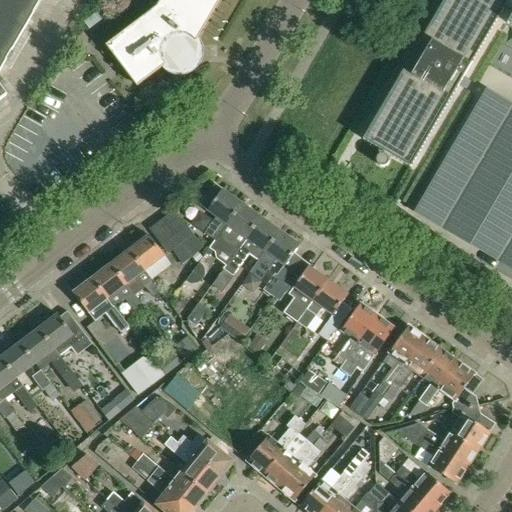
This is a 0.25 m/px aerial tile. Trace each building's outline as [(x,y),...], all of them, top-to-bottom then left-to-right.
[(0,0),(0,99),(7,94),(0,84),(0,70),(41,0),(0,0)] [(220,0),(161,0),(157,8),(107,45),(137,86),(165,65),(167,67),(170,70),(181,62),(182,63),(184,64),(185,64),(187,63),(188,63),(189,61),(190,59),(189,58),(189,56),(199,48),(198,44),(196,41),(220,0)] [(511,0),(444,0),(363,140),(383,152),(382,154),(381,154),(380,154),(379,155),(378,155),(377,156),(377,157),(376,158),(376,159),(376,160),(376,162),(376,163),(377,164),(377,165),(378,166),(379,166),(380,167),(381,167),(382,167),(384,167),(385,167),(386,166),(387,166),(388,165),(388,164),(389,163),(389,162),(389,160),(389,159),(389,158),(390,156),(411,168),(458,86),(455,84),(460,75),(464,77),(503,9),(505,6),(511,10),(511,15),(507,24),(511,26),(511,0)] [(84,22),(89,29),(106,16),(101,9),(84,22)] [(511,96),(487,82),(413,207),(511,264),(511,96)] [(216,242),(243,205),(215,185),(201,205),(217,217),(205,234),(216,242)] [(261,219),(243,205),(216,242),(213,247),(218,251),(216,254),(216,258),(227,266),(261,219)] [(281,233),(261,219),(227,266),(224,270),(233,276),(241,266),(250,254),(259,261),(281,233)] [(175,236),(193,258),(204,248),(187,227),(175,236)] [(271,268),(277,260),(286,267),(300,247),(281,233),(259,261),(251,273),(259,279),(268,266),(271,268)] [(172,266),(165,256),(149,236),(131,250),(153,280),(172,266)] [(172,251),(184,266),(193,258),(175,236),(162,246),(168,254),(172,251)] [(162,292),(153,280),(131,250),(112,264),(134,295),(144,288),(153,299),(162,292)] [(199,253),(193,259),(197,263),(203,258),(199,253)] [(92,279),(109,301),(113,306),(114,308),(115,307),(124,300),(134,313),(143,306),(134,295),(112,264),(92,279)] [(299,323),(299,322),(314,302),(329,282),(309,268),(299,283),(283,271),(277,278),(285,284),(274,299),(279,302),(287,293),(295,299),(285,314),(299,323)] [(285,284),(277,278),(274,276),(263,290),(274,299),(285,284)] [(124,319),(115,307),(114,308),(113,306),(109,301),(92,279),(72,294),(88,314),(95,323),(104,316),(106,314),(115,326),(121,333),(130,327),(124,319)] [(314,302),(299,322),(307,328),(321,309),(333,317),(342,303),(348,295),(329,282),(314,302)] [(189,327),(192,331),(208,309),(199,303),(187,320),(189,327)] [(338,356),(345,361),(377,317),(360,306),(341,332),(351,339),(338,356)] [(38,330),(58,356),(71,347),(77,354),(92,343),(69,313),(60,320),(57,316),(38,330)] [(377,317),(345,361),(341,368),(348,373),(353,367),(362,373),(393,330),(377,317)] [(239,322),(229,335),(241,343),(250,330),(239,322)] [(368,421),(383,400),(394,384),(425,340),(407,328),(390,354),(384,362),(393,369),(387,379),(371,401),(361,394),(350,409),(368,421)] [(20,345),(34,364),(40,371),(49,364),(59,378),(61,376),(73,393),(81,387),(58,356),(38,330),(20,345)] [(261,330),(248,348),(258,355),(271,337),(261,330)] [(198,350),(188,337),(174,348),(185,360),(198,350)] [(441,352),(425,340),(394,384),(383,400),(390,405),(413,371),(422,377),(441,352)] [(16,378),(34,364),(20,345),(1,358),(16,378)] [(439,389),(457,364),(441,352),(422,377),(432,384),(411,416),(415,415),(421,414),(422,413),(427,407),(439,389)] [(157,365),(165,376),(181,364),(173,353),(157,365)] [(147,356),(133,367),(150,389),(164,378),(147,356)] [(39,409),(16,378),(1,358),(0,359),(0,396),(5,403),(16,396),(31,415),(39,409)] [(273,369),(294,386),(303,376),(282,359),(273,369)] [(474,398),(473,396),(464,390),(474,375),(457,364),(439,389),(447,395),(455,401),(452,405),(453,410),(477,407),(474,398)] [(33,380),(43,393),(44,392),(51,386),(42,373),(33,380)] [(288,382),(283,388),(291,394),(295,388),(288,382)] [(320,396),(339,408),(348,394),(329,382),(320,396)] [(299,385),(298,386),(291,394),(298,399),(300,396),(316,408),(323,398),(307,387),(305,389),(299,385)] [(51,386),(44,392),(53,405),(61,399),(51,386)] [(101,412),(109,422),(135,400),(126,390),(101,412)] [(143,412),(156,425),(164,417),(166,420),(176,410),(164,398),(155,399),(143,412)] [(71,411),(89,438),(105,427),(86,400),(71,411)] [(0,417),(3,421),(6,419),(13,414),(5,403),(0,407),(0,417)] [(480,414),(477,407),(453,410),(443,426),(452,431),(451,432),(479,450),(495,424),(480,414)] [(121,419),(141,438),(151,426),(132,410),(121,419)] [(25,429),(13,414),(6,419),(17,434),(25,429)] [(339,415),(331,426),(346,438),(354,427),(339,415)] [(248,462),(264,475),(284,450),(305,425),(294,416),(286,426),(290,429),(277,445),(268,437),(248,462)] [(479,450),(451,432),(445,443),(418,425),(408,428),(423,437),(468,467),(479,450)] [(468,467),(423,437),(408,428),(396,431),(435,458),(429,467),(456,485),(468,467)] [(279,487),(319,439),(323,435),(316,429),(293,457),(284,450),(264,475),(279,487)] [(185,437),(179,445),(220,479),(225,474),(228,473),(232,468),(232,465),(234,463),(199,434),(191,443),(185,437)] [(220,479),(179,445),(171,438),(166,444),(190,465),(183,473),(208,494),(209,492),(212,492),(217,487),(216,484),(220,479)] [(379,443),(380,461),(385,465),(398,449),(384,438),(379,443)] [(319,439),(279,487),(295,501),(315,476),(306,469),(325,446),(324,444),(319,439)] [(82,477),(97,464),(87,455),(71,467),(82,477)] [(144,456),(139,462),(154,474),(195,509),(198,505),(202,505),(206,500),(205,497),(208,494),(183,473),(176,482),(144,456)] [(301,506),(308,511),(321,511),(361,466),(354,460),(331,489),(322,482),(301,506)] [(321,511),(348,511),(352,508),(344,501),(358,484),(368,472),(371,469),(368,467),(369,465),(365,461),(361,466),(321,511)] [(396,475),(385,465),(380,461),(380,474),(406,495),(400,502),(410,511),(435,511),(437,510),(396,475)] [(192,511),(195,509),(154,474),(139,462),(133,469),(164,495),(156,505),(164,511),(192,511)] [(437,510),(450,494),(424,473),(418,480),(403,467),(396,475),(437,510)] [(53,477),(62,487),(64,489),(73,478),(62,469),(53,477)] [(53,498),(62,487),(53,477),(41,487),(53,498)] [(377,505),(385,504),(392,497),(377,483),(376,483),(368,493),(377,500),(377,505)] [(10,489),(0,497),(0,508),(3,511),(18,498),(10,489)] [(107,501),(114,507),(120,511),(153,511),(131,493),(124,502),(114,493),(107,501)] [(352,508),(348,511),(377,511),(377,505),(377,500),(368,493),(354,509),(352,508)] [(24,511),(25,511),(49,511),(34,499),(24,511)] [(120,511),(114,507),(107,501),(101,508),(106,511),(120,511)] [(410,511),(400,502),(395,508),(392,511),(385,511),(385,504),(377,505),(377,511),(410,511)]
